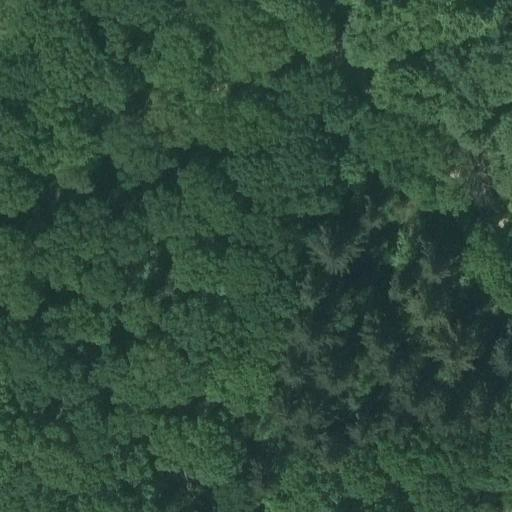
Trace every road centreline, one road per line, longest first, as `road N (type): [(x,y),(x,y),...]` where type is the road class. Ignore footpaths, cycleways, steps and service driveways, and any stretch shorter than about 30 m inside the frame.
road 1 (track): [(511,227),(376,91)]
road 2 (track): [(376,91),(277,0)]
